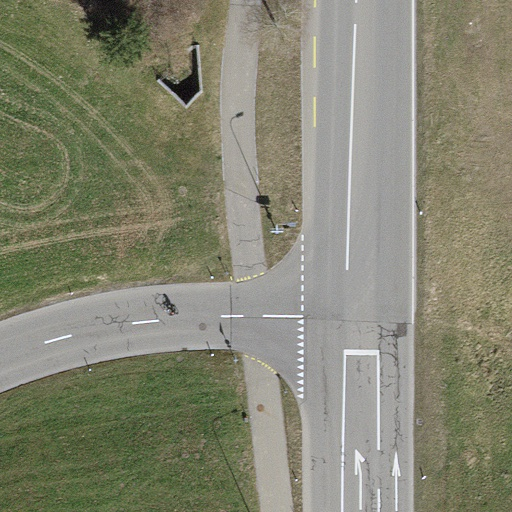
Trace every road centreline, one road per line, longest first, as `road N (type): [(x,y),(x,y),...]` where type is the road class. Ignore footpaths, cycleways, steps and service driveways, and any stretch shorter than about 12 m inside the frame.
road 1 (tertiary): [(360,314),(253,315),(58,334),(0,360)]
road 2 (primary): [(360,314),(364,0)]
road 3 (primary): [(365,511),(360,314)]
